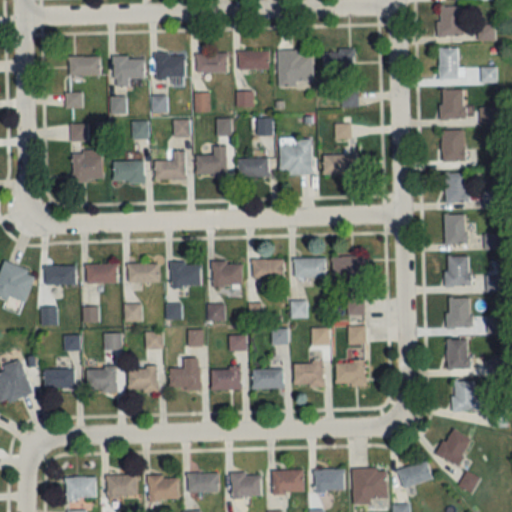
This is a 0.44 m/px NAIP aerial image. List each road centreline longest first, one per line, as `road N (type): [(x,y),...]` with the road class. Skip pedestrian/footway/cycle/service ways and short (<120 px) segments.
road 1 (residential): [(402,415),(391,0)]
road 2 (residential): [(20,16),(391,9)]
road 3 (residential): [(40,449),(72,435),(372,426),(402,415)]
road 4 (residential): [(43,225),(397,215)]
road 5 (residential): [(43,225),(28,216),(19,189),(19,0)]
